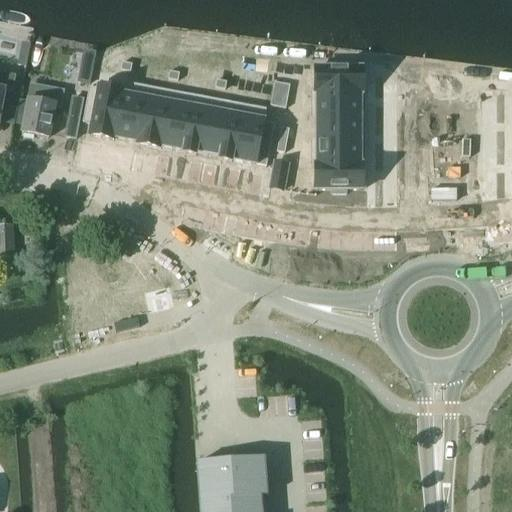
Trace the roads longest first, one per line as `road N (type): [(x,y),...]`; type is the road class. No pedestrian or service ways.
road 1 (residential): [(226,275),(97,192),(0,166)]
road 2 (residential): [(207,334),(0,386)]
road 3 (unclassified): [(274,296),(391,337)]
road 4 (unclassified): [(395,292),(339,304),(274,296)]
